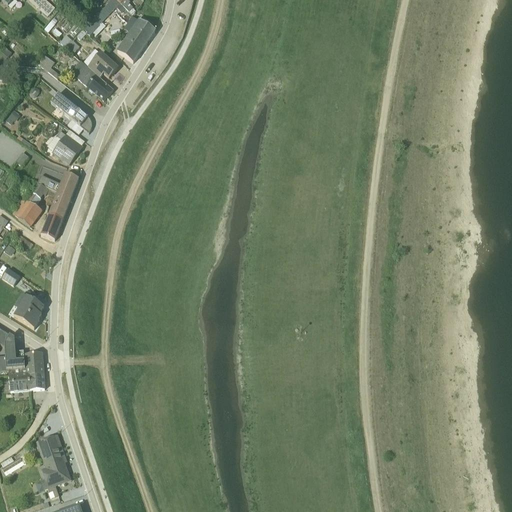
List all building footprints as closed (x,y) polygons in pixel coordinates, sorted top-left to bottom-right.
[(0,0),(0,7),(1,6),(7,12),(18,0),(0,0)] [(37,0),(35,0),(29,7),(47,23),(54,14),(37,0)] [(108,0),(119,10),(131,23),(135,18),(132,15),(132,14),(128,10),(129,8),(120,0),(108,0)] [(120,19),(124,16),(119,10),(113,5),(84,35),(88,40),(88,41),(90,43),(92,41),(94,43),(104,33),(100,30),(115,14),(120,19)] [(102,16),(98,11),(87,22),(91,27),(102,16)] [(138,20),(134,25),(142,31),(144,29),(146,30),(148,27),(138,20)] [(136,26),(131,23),(123,35),(129,39),(116,58),(132,69),(133,69),(154,38),(136,26)] [(73,29),(67,24),(60,32),(66,37),(73,29)] [(81,35),(76,30),(68,38),(74,43),(81,35)] [(85,40),(82,36),(76,43),(80,46),(85,40)] [(66,42),(59,49),(72,60),(79,53),(66,42)] [(0,68),(0,69),(2,68),(3,69),(11,59),(5,54),(0,60),(0,68)] [(108,86),(118,75),(100,59),(99,61),(94,56),(82,70),(99,84),(102,81),(108,86)] [(54,69),(44,62),(38,71),(57,85),(59,81),(50,74),(54,69)] [(93,99),(103,108),(113,97),(82,70),(80,68),(70,79),(88,95),(87,96),(92,100),(93,99)] [(13,81),(0,79),(0,89),(7,90),(15,89),(15,85),(13,85),(13,81)] [(88,125),(58,100),(50,109),(72,127),(67,132),(78,142),(83,136),(88,140),(91,135),(91,132),(90,128),(88,125)] [(13,116),(5,126),(11,131),(14,127),(15,128),(19,122),(13,116)] [(59,139),(56,137),(52,141),(54,143),(47,153),(53,158),(51,160),(68,172),(82,154),(66,141),(65,142),(60,138),(59,139)] [(30,170),(33,164),(23,158),(17,168),(28,175),(31,170),(30,170)] [(48,221),(63,226),(78,186),(64,181),(60,191),(41,182),(37,191),(56,200),(54,204),(48,221)] [(54,204),(56,200),(37,191),(26,207),(23,205),(12,221),(30,234),(42,218),(41,217),(44,213),(38,209),(39,207),(40,207),(43,203),(42,203),(42,201),(45,202),(46,200),(54,204)] [(40,241),(54,248),(63,226),(48,221),(40,241)] [(32,251),(18,241),(12,250),(27,260),(32,251)] [(20,284),(8,276),(2,285),(13,293),(20,284)] [(44,314),(21,300),(14,313),(18,315),(13,323),(34,336),(39,327),(38,326),(41,322),(39,321),(44,314)] [(13,344),(0,336),(0,351),(6,355),(13,344)] [(26,383),(43,382),(41,360),(23,361),(23,358),(13,359),(13,362),(0,363),(0,378),(8,378),(8,382),(26,380),(26,383)] [(8,382),(10,399),(14,399),(14,398),(17,398),(23,398),(23,397),(26,397),(26,398),(29,397),(44,396),(43,382),(26,383),(26,380),(8,382)] [(44,497),(64,489),(70,487),(69,482),(64,470),(67,469),(57,441),(46,445),(36,449),(45,475),(41,477),(44,486),(40,487),(44,497)] [(2,472),(7,481),(29,469),(24,461),(2,472)]
